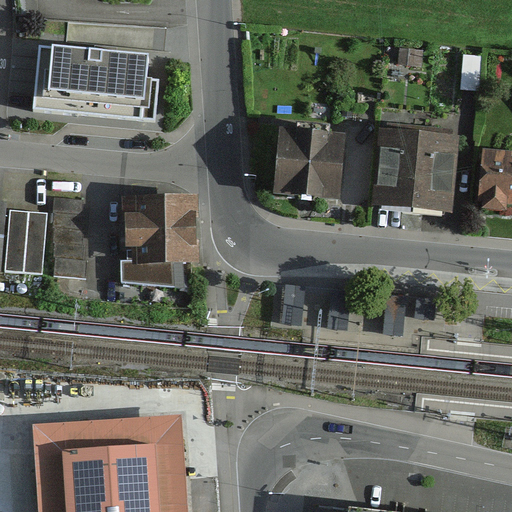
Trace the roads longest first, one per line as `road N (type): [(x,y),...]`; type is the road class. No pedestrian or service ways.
road 1 (tertiary): [(224,171),(235,238),(262,250),(349,249),(511,266)]
road 2 (residential): [(248,468),(289,443),(346,438),(511,469)]
road 3 (tertiary): [(224,171),(0,152)]
road 4 (residential): [(224,171),(215,0)]
